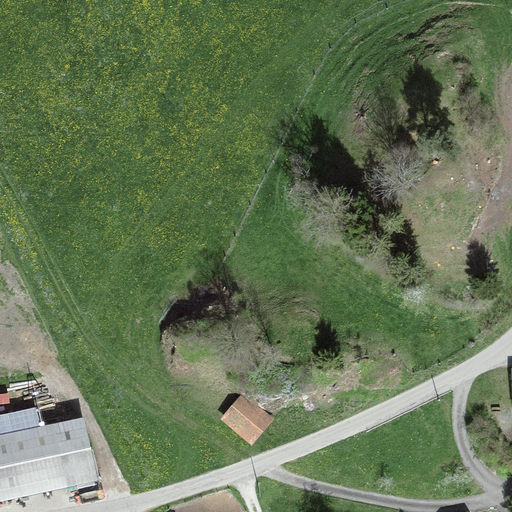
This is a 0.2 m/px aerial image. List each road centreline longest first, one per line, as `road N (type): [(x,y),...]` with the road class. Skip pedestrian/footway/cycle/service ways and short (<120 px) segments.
road 1 (unclassified): [(91,511),(317,443),(491,356)]
road 2 (track): [(258,464),(121,373),(76,315),(0,174)]
